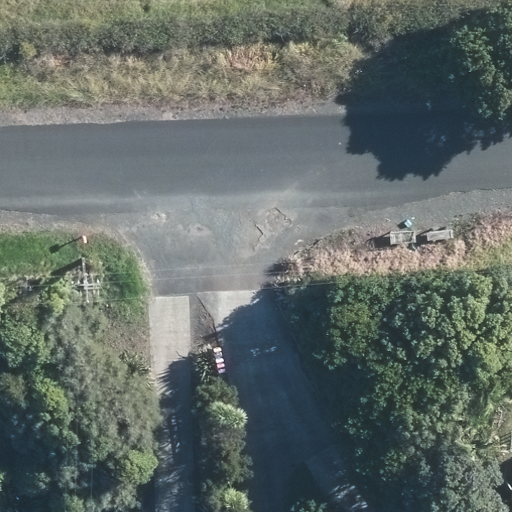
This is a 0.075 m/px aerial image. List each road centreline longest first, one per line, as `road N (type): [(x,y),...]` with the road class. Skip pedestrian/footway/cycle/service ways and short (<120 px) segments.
road 1 (unclassified): [(0,169),(511,149)]
road 2 (unknown): [(271,161),(290,511)]
road 3 (unknown): [(205,164),(210,511)]
